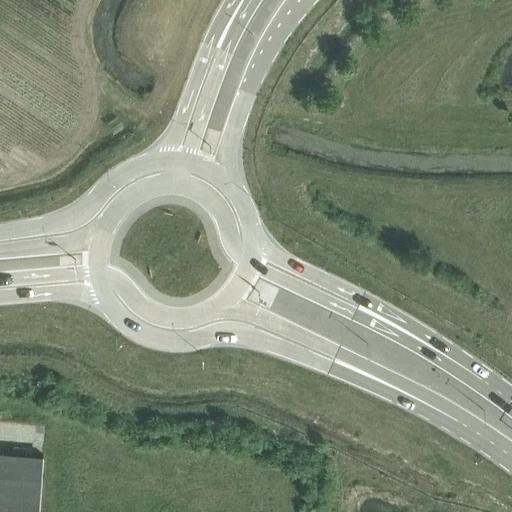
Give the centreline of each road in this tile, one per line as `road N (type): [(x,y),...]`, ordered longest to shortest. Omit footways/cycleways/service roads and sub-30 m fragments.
road 1 (primary): [(106,301),(136,330),(163,340),(238,332),(367,374)]
road 2 (tertiary): [(230,187),(236,127),(252,82),(305,0)]
road 3 (primary): [(409,333),(252,236)]
road 4 (primary): [(158,161),(121,176),(76,219),(0,236)]
road 5 (primary): [(409,333),(249,262)]
road 6 (primary): [(213,309),(271,323),(367,374)]
road 7 (primary): [(367,374),(511,455)]
road 8 (tertiary): [(224,33),(158,161)]
road 9 (tertiary): [(224,33),(186,162)]
road 10 (primary): [(98,274),(164,316),(213,309)]
road 11 (primary): [(511,403),(409,333)]
road 12 (primary): [(249,262),(235,251),(212,200),(166,182)]
